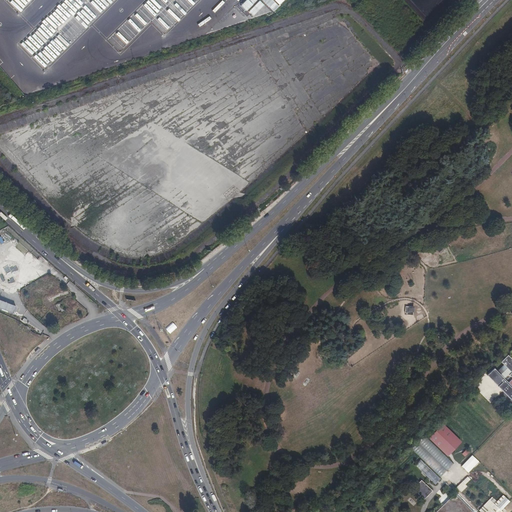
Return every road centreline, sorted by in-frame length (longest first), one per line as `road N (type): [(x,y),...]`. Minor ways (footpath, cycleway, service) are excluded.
road 1 (primary): [(200,485),(189,418),(194,356),(275,232)]
road 2 (secondary): [(376,118),(208,272)]
road 3 (secondary): [(161,372),(215,296),(275,232)]
road 4 (secondary): [(376,118),(492,0)]
road 5 (primary): [(208,272),(134,290),(58,262)]
road 6 (secondary): [(275,232),(376,118)]
road 7 (secondary): [(123,317),(64,339),(12,397)]
road 8 (primary): [(0,480),(49,481),(119,511)]
